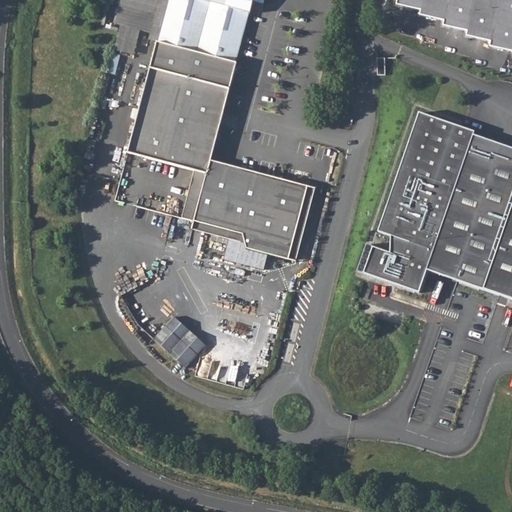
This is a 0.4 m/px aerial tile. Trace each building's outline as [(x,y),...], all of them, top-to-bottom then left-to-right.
[(246,248),(288,259),(307,186),(210,160),(236,63),(235,62),(248,13),(249,13),(252,1),(252,0),(167,0),(127,153),(206,174),(194,221),(242,234),(246,248)] [(511,0),(397,0),(397,6),(420,11),(420,16),(444,21),(443,27),(467,31),(466,37),(490,42),(489,47),(511,51),(511,0)] [(377,58),(377,75),(385,75),(385,58),(377,58)] [(373,247),(363,274),(419,293),(427,271),(511,300),(511,158),(471,144),(474,135),(475,132),(419,113),(378,232),(391,237),(390,253),(373,247)] [(187,368),(208,345),(175,316),(154,339),(187,368)]
